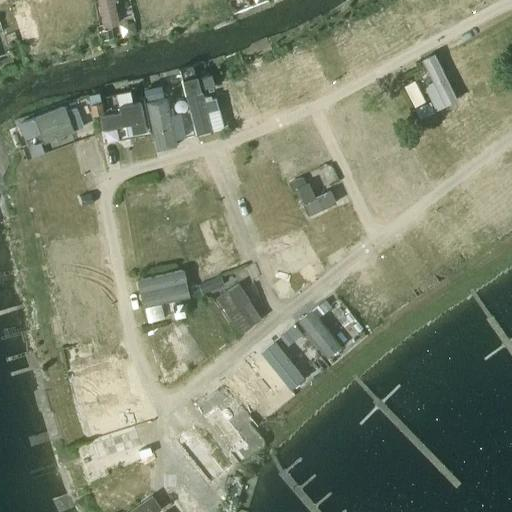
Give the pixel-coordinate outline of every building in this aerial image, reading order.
[(19,0),(10,4),(28,45),(43,38),(26,0),(19,0)] [(48,0),(56,34),(68,32),(64,7),(76,5),(75,0),(48,0)] [(97,0),(104,27),(122,23),(116,0),(97,0)] [(148,0),(133,0),(137,14),(151,10),(148,0)] [(180,0),(164,0),(168,14),(184,10),(180,0)] [(379,10),(365,17),(384,56),(399,49),(392,36),(405,29),(395,9),(382,16),(379,10)] [(110,30),(101,32),(103,40),(112,38),(110,30)] [(357,70),(368,63),(352,37),(341,44),(357,70)] [(421,118),(459,99),(435,53),(422,59),(434,82),(422,87),(418,78),(403,85),(421,118)] [(320,64),(304,69),(299,55),(284,61),(298,98),(328,87),(320,64)] [(263,59),(250,64),(255,77),(268,72),(263,59)] [(265,118),(281,113),(268,74),(252,79),(265,118)] [(214,86),(210,75),(199,78),(202,89),(214,86)] [(156,99),(154,89),(143,91),(146,102),(156,99)] [(131,91),(118,94),(122,113),(100,117),(103,130),(132,124),(134,135),(147,132),(142,101),(133,103),(131,91)] [(231,130),(245,126),(236,92),(222,95),(231,130)] [(338,122),(365,111),(360,98),(333,109),(338,122)] [(187,141),(183,124),(174,126),(169,99),(148,103),(156,147),(187,141)] [(75,101),(18,124),(31,155),(88,132),(75,101)] [(102,115),(100,105),(88,108),(90,117),(102,115)] [(460,117),(449,123),(466,152),(476,145),(460,117)] [(403,150),(384,160),(393,176),(411,166),(403,150)] [(381,169),(358,184),(381,217),(404,202),(381,169)] [(33,206),(87,191),(83,174),(29,189),(33,206)] [(312,215),(337,200),(331,189),(318,196),(309,181),(296,189),(312,215)] [(465,191),(496,230),(509,220),(477,181),(465,191)] [(92,203),(90,194),(80,196),(82,206),(92,203)] [(280,200),(254,209),(259,223),(285,214),(280,200)] [(437,213),(462,245),(474,235),(450,204),(437,213)] [(59,227),(96,221),(94,208),(57,213),(59,227)] [(225,214),(212,218),(227,268),(240,264),(225,214)] [(434,217),(407,235),(434,274),(448,265),(433,243),(446,234),(434,217)] [(315,241),(328,236),(322,220),(309,224),(315,241)] [(324,259),(364,236),(356,223),(317,246),(324,259)] [(313,268),(299,231),(261,245),(275,282),(313,268)] [(69,266),(68,266),(70,276),(108,266),(100,235),(63,244),(69,266)] [(49,258),(64,257),(63,243),(48,244),(49,258)] [(380,257),(401,293),(412,286),(391,251),(380,257)] [(201,283),(214,279),(206,254),(193,258),(201,283)] [(138,278),(146,322),(166,319),(163,302),(191,297),(186,269),(138,278)] [(70,297),(107,288),(103,272),(66,281),(70,297)] [(202,295),(223,286),(220,279),(199,287),(202,295)] [(335,292),(369,332),(384,319),(350,280),(335,292)] [(241,281),(217,294),(237,333),(262,321),(241,281)] [(330,308),(324,301),(318,306),(324,313),(330,308)] [(71,332),(115,322),(111,305),(67,315),(71,332)] [(317,306),(298,321),(331,360),(349,345),(317,306)] [(150,335),(167,376),(185,369),(169,328),(150,335)] [(292,342),(285,332),(279,336),(287,346),(292,342)] [(62,348),(65,363),(122,350),(118,335),(62,348)] [(275,340),(260,352),(292,391),(307,378),(275,340)] [(224,382),(250,419),(277,400),(251,363),(224,382)] [(80,376),(86,404),(115,398),(119,414),(140,409),(130,365),(80,376)] [(242,424),(250,418),(225,389),(217,396),(242,424)] [(203,415),(234,453),(247,443),(217,405),(203,415)] [(198,429),(181,439),(208,486),(225,476),(198,429)] [(92,461),(84,463),(89,480),(105,475),(101,461),(145,448),(139,430),(87,445),(92,461)] [(141,459),(151,454),(149,447),(138,452),(141,459)] [(109,495),(147,481),(141,466),(103,479),(109,495)] [(171,494),(183,511),(206,511),(187,483),(171,494)] [(164,511),(156,496),(127,511),(164,511)]
